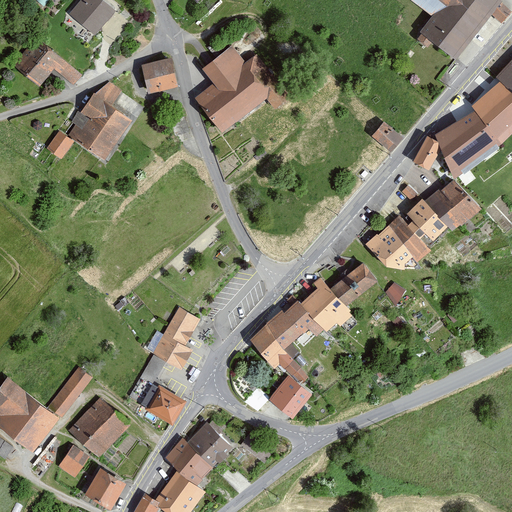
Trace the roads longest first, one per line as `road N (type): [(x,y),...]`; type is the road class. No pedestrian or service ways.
road 1 (tertiary): [(284,285),(511,22)]
road 2 (residential): [(157,0),(176,37),(228,209),(284,285)]
road 3 (tertiary): [(322,439),(511,357)]
road 4 (track): [(0,118),(61,101),(176,37)]
road 5 (tertiary): [(205,385),(127,511)]
road 6 (tertiary): [(205,385),(273,426),(322,439)]
road 7 (tertiary): [(205,385),(284,285)]
